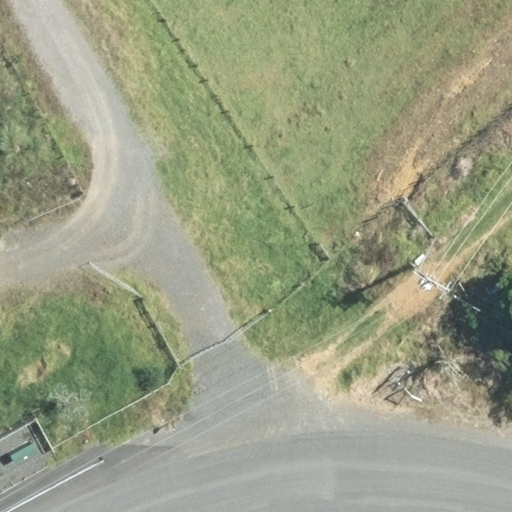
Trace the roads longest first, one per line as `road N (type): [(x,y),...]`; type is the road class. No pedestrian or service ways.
road 1 (track): [(261,486),(299,373),(511,168)]
road 2 (unclassified): [(202,511),(261,486),(511,498)]
